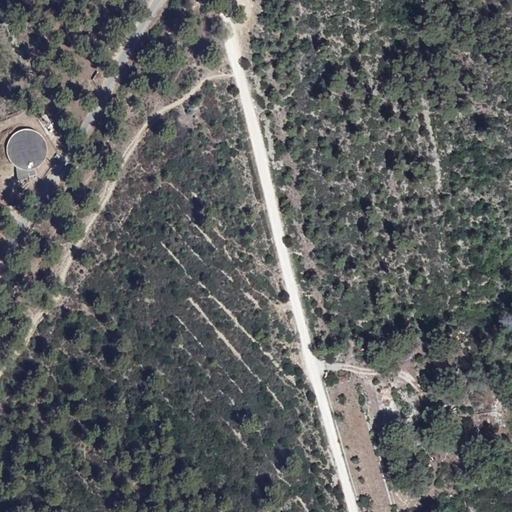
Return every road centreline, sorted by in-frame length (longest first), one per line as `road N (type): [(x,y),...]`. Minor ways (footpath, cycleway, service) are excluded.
road 1 (unclassified): [(354,511),(226,0)]
road 2 (track): [(0,377),(33,336),(74,249),(224,0)]
road 3 (unclassified): [(159,0),(0,266)]
